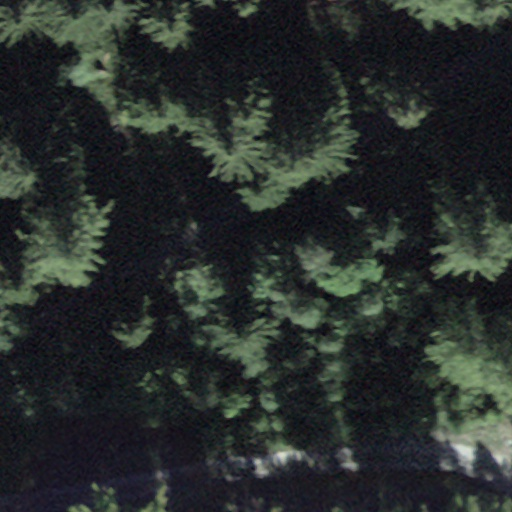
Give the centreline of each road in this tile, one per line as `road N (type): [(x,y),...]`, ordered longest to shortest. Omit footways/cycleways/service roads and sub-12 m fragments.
road 1 (track): [(0,369),(511,83)]
road 2 (track): [(511,496),(497,484),(398,454),(60,511)]
